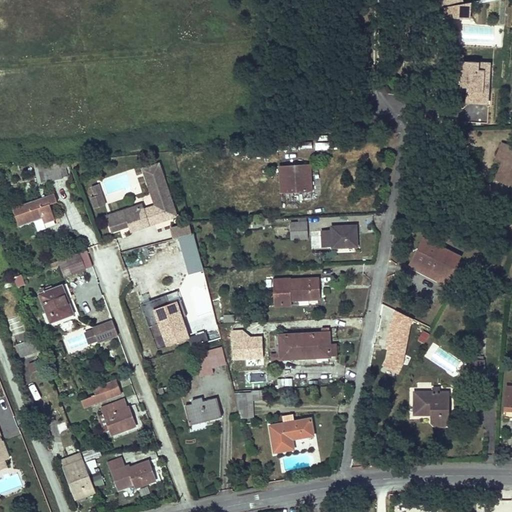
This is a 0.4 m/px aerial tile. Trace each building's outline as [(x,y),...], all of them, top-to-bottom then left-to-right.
[(470,17),(471,0),(463,0),(445,0),(445,15),(470,17)] [(491,69),(479,68),(480,58),(462,57),(461,83),(468,84),(467,100),(489,101),(491,69)] [(501,187),(511,190),(511,151),(508,150),(502,168),(507,171),(501,187)] [(70,163),(34,166),(37,180),(32,181),(34,187),(39,186),(44,186),(49,186),(65,182),(64,179),(69,178),(67,170),(72,169),(70,163)] [(278,165),(280,191),(310,188),(308,163),(278,165)] [(129,231),(175,217),(158,164),(141,170),(145,180),(149,179),(155,199),(158,198),(160,204),(153,207),(136,212),(134,205),(105,214),(110,230),(127,224),(129,231)] [(155,199),(149,179),(145,180),(153,207),(160,204),(158,198),(155,199)] [(97,181),(90,183),(93,193),(90,194),(93,205),(101,203),(98,192),(100,192),(97,181)] [(470,217),(485,223),(492,202),(477,197),(470,217)] [(52,213),(60,210),(57,201),(16,217),(21,233),(37,227),(45,225),(46,231),(57,227),(52,213)] [(186,273),(200,271),(192,221),(169,225),(171,236),(179,235),(186,273)] [(291,239),(308,238),(307,221),(290,222),(291,239)] [(333,246),(358,244),(357,224),(331,226),(332,228),(322,229),(323,245),(333,244),(333,246)] [(46,231),(45,225),(37,227),(40,237),(48,235),(46,231)] [(169,226),(156,229),(159,241),(172,238),(169,226)] [(410,263),(448,282),(462,255),(423,236),(410,263)] [(493,256),(498,244),(490,241),(486,254),(493,256)] [(500,259),(505,246),(498,244),(493,256),(500,259)] [(79,253),(57,261),(63,277),(85,269),(79,253)] [(14,276),(16,285),(24,284),(22,275),(14,276)] [(292,299),(322,297),(321,278),(292,280),(291,276),(273,278),(275,305),(292,304),(292,299)] [(49,320),(71,312),(60,285),(38,294),(49,320)] [(166,301),(149,307),(152,314),(157,312),(161,325),(167,342),(187,335),(183,322),(177,306),(168,309),(166,301)] [(185,303),(177,306),(183,322),(190,320),(185,303)] [(410,324),(414,318),(397,310),(388,324),(387,348),(382,363),(400,372),(404,363),(410,324)] [(157,312),(152,314),(148,315),(152,328),(161,325),(157,312)] [(8,318),(13,335),(25,331),(20,314),(8,318)] [(118,336),(113,320),(93,327),(98,342),(118,336)] [(229,331),(239,330),(239,322),(229,323),(229,331)] [(281,357),(331,354),(330,342),(329,330),(280,332),(281,350),(281,357)] [(69,353),(88,346),(83,331),(64,338),(69,353)] [(244,333),(244,344),(252,343),(252,339),(260,339),(260,332),(244,333)] [(22,357),(34,352),(30,341),(17,346),(22,357)] [(214,372),(222,370),(220,362),(201,367),(204,384),(216,382),(214,372)] [(488,372),(477,372),(476,380),(475,397),(486,398),(488,372)] [(90,394),(80,399),(83,408),(121,393),(116,378),(88,389),(90,394)] [(511,385),(506,385),(503,416),(511,416),(511,385)] [(430,425),(448,426),(449,390),(416,389),(416,410),(431,411),(430,425)] [(126,396),(105,404),(111,421),(117,436),(118,441),(141,433),(134,412),(132,413),(126,396)] [(272,399),(260,399),(260,410),(273,409),(272,399)] [(238,402),(244,429),(259,428),(254,401),(238,402)] [(196,434),(228,426),(223,408),(210,410),(207,405),(202,406),(203,412),(190,416),(196,434)] [(117,436),(111,421),(103,424),(108,440),(117,436)] [(287,432),(297,430),(296,422),(285,424),(287,432)] [(316,445),(315,428),(297,430),(287,432),(275,434),(279,462),(298,459),(296,449),(316,445)] [(6,429),(0,431),(0,470),(0,471),(16,465),(20,463),(6,429)] [(100,454),(97,446),(82,450),(84,459),(100,454)] [(89,469),(87,461),(66,470),(82,508),(102,500),(89,469)] [(16,465),(0,471),(3,478),(19,472),(16,465)] [(143,495),(160,489),(153,470),(136,476),(135,474),(118,480),(124,497),(141,491),(143,495)]
